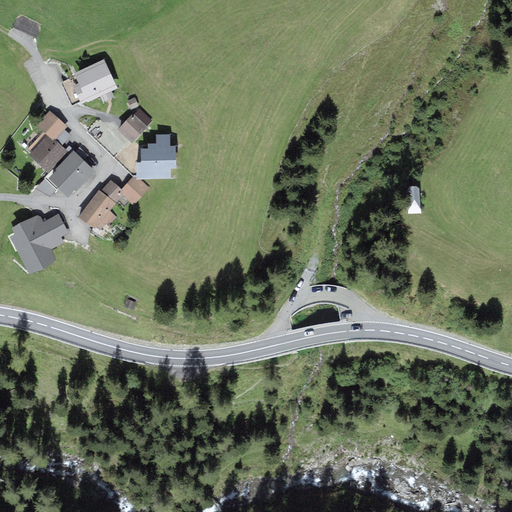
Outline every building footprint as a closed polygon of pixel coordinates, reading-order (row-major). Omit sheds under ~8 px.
[(118,89),(104,59),(73,73),(78,83),(73,86),(81,104),(87,101),(87,103),(100,97),(103,102),(114,96),(112,91),(118,89)] [(127,101),(131,109),(139,106),(135,97),(127,101)] [(148,127),(147,126),(152,121),(139,109),(134,114),(133,113),(117,130),(132,143),(148,127)] [(47,135),(54,141),(55,139),(64,129),(67,126),(50,110),(36,125),(44,132),(47,135)] [(71,135),(64,129),(55,139),(62,145),(71,135)] [(48,174),(69,152),(62,145),(55,139),(54,141),(47,135),(44,132),(28,149),(31,152),(28,155),(48,174)] [(136,177),(137,180),(141,180),(171,179),(170,168),(176,168),(176,146),(170,146),(170,134),(156,134),(156,143),(148,143),(148,148),(140,148),(140,163),(136,163),(136,177)] [(96,173),(73,150),(46,177),(57,189),(67,198),(75,189),(77,191),(96,173)] [(50,196),(57,189),(46,177),(35,188),(50,196)] [(133,177),(122,189),(125,192),(123,194),(135,204),(149,188),(141,180),(137,180),(136,177),(133,177)] [(110,180),(101,191),(116,203),(123,194),(125,192),(122,189),(110,180)] [(419,189),(416,186),(410,187),(407,191),(408,214),(420,214),(419,189)] [(117,217),(109,211),(116,203),(101,191),(99,190),(78,217),(95,230),(97,228),(100,230),(105,224),(109,227),(117,217)] [(38,215),(12,228),(15,234),(9,237),(29,274),(56,259),(51,249),(64,242),(61,237),(68,233),(58,214),(43,222),(41,217),(38,215)] [(129,296),(125,305),(134,309),(138,300),(129,296)]
